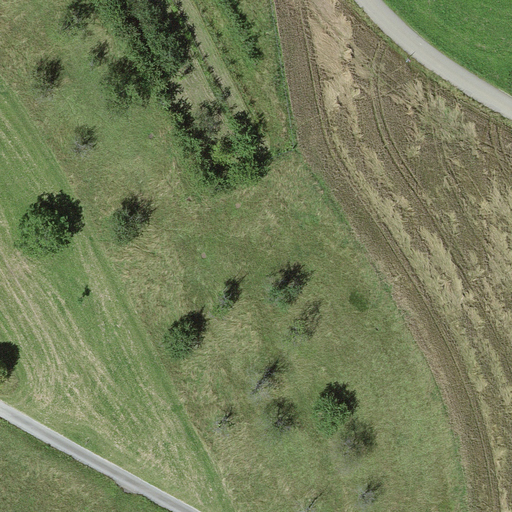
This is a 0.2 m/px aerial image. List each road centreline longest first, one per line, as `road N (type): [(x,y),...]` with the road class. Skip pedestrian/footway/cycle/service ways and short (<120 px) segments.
road 1 (track): [(183,511),(0,409)]
road 2 (tertiary): [(362,0),(428,57),(511,105)]
